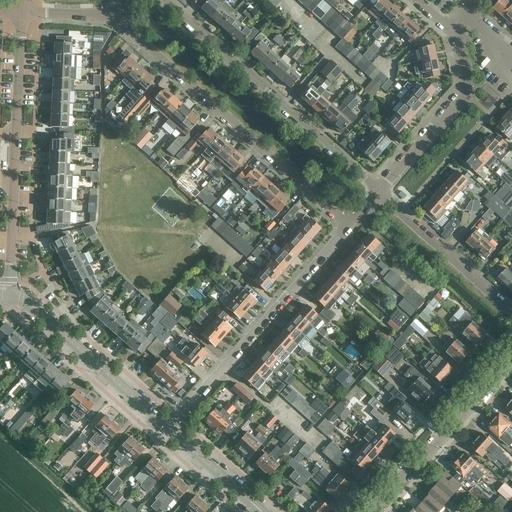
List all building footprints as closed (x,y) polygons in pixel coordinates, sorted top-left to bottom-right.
[(211,18),(220,7),(226,0),(218,0),(216,3),(212,0),(208,0),(200,9),(211,18)] [(282,0),(264,0),(275,9),(279,5),(282,0)] [(307,0),(303,5),(307,9),(315,0),(307,0)] [(321,0),(315,0),(307,9),(312,13),(322,1),(321,0)] [(358,0),(359,0),(354,5),(359,10),(367,0),(358,0)] [(377,0),(370,8),(371,9),(367,12),(377,21),(390,6),(383,0),(377,0)] [(501,0),(494,8),(504,17),(511,7),(511,5),(509,3),(511,0),(501,0)] [(322,1),(312,13),(316,17),(327,5),(322,1)] [(327,5),(316,17),(321,21),(331,9),(327,5)] [(384,31),(399,14),(390,6),(377,21),(375,23),(384,31)] [(220,7),(211,18),(220,26),(231,14),(226,10),(225,11),(220,7)] [(247,17),(251,12),(247,9),(243,14),(247,17)] [(331,9),(321,21),(325,25),(336,13),(331,9)] [(247,17),(248,19),(251,21),(255,16),(251,12),(247,17)] [(336,13),(325,25),(329,29),(340,16),(336,13)] [(231,14),(220,26),(230,35),(240,25),(235,21),(237,19),(231,14)] [(393,39),(398,33),(408,22),(399,14),(384,31),(393,39)] [(340,16),(329,29),(333,32),(344,20),(340,16)] [(344,20),(333,32),(338,36),(349,24),(344,20)] [(418,31),(408,22),(398,33),(408,42),(418,31)] [(349,24),(338,36),(342,40),(342,39),(343,40),(346,36),(353,28),(349,24)] [(240,25),(230,35),(241,44),(246,39),(250,42),(258,32),(253,28),(250,31),(246,27),(245,29),(240,25)] [(259,34),(251,43),(256,47),(251,53),(261,62),(270,52),(265,48),(267,46),(261,41),(264,38),(259,34)] [(277,44),(283,38),(279,35),(277,36),(277,35),(272,40),(277,44)] [(352,41),(346,36),(343,40),(347,43),(348,45),(352,41)] [(56,37),(56,43),(55,43),(55,56),(71,56),(71,44),(71,37),(56,37)] [(277,44),(281,48),(285,43),(284,42),(286,41),(283,38),(277,44)] [(335,47),(340,51),(347,43),(343,40),(342,39),(342,40),(335,47)] [(347,43),(340,51),(344,55),(351,47),(348,45),(347,43)] [(419,49),(422,63),(422,64),(437,61),(434,46),(433,46),(433,43),(427,44),(428,47),(419,49)] [(297,62),(301,57),(300,57),(303,53),(304,54),(306,51),(301,47),(292,58),(297,62)] [(351,47),(344,55),(348,59),(355,50),(351,47)] [(359,54),(355,50),(348,59),(352,62),(359,54)] [(270,52),(261,62),(271,71),(281,59),(276,54),(275,56),(270,52)] [(365,59),(359,54),(352,62),(360,70),(367,61),(365,59)] [(77,57),(71,56),(55,56),(54,67),(70,68),(76,68),(77,57)] [(118,75),(119,74),(125,79),(137,66),(129,58),(125,62),(120,57),(110,68),(118,75)] [(297,62),(300,65),(305,61),(301,57),(297,62)] [(281,59),(271,71),(280,80),(290,70),(290,69),(292,67),(287,63),(286,63),(281,59)] [(318,73),(327,81),(322,86),(327,90),(331,84),(343,72),(330,60),(318,73)] [(367,61),(360,70),(364,73),(372,65),(369,63),(367,61)] [(439,70),(437,61),(422,64),(422,63),(418,64),(417,64),(416,65),(415,66),(415,68),(415,73),(418,74),(419,79),(424,78),(425,80),(440,76),(439,74),(439,70)] [(372,65),(364,73),(368,77),(376,69),(372,65)] [(137,66),(125,79),(131,84),(132,82),(135,85),(145,73),(137,66)] [(70,68),(54,67),(54,79),(74,80),(76,80),(76,68),(70,68)] [(376,69),(368,77),(372,81),(380,72),(376,69)] [(290,70),(280,80),(291,89),(300,79),(300,78),(301,77),(296,72),(294,73),(290,70)] [(380,72),(372,81),(377,84),(384,76),(380,72)] [(145,73),(135,85),(130,90),(139,98),(138,99),(136,98),(134,100),(135,102),(121,118),(122,118),(120,121),(115,125),(119,129),(126,122),(147,98),(143,95),(152,85),(151,84),(154,81),(145,73)] [(384,76),(377,84),(381,88),(388,80),(384,76)] [(74,80),(54,79),(53,91),(69,92),(74,92),(74,80)] [(388,80),(381,88),(385,92),(392,84),(388,80)] [(377,84),(372,81),(368,85),(377,93),(381,88),(377,84)] [(331,84),(327,90),(331,93),(335,88),(331,84)] [(422,85),(412,96),(423,106),(432,97),(431,96),(436,91),(430,85),(429,87),(426,84),(424,86),(422,85)] [(377,93),(368,85),(364,90),(373,97),(377,93)] [(301,98),(311,107),(325,91),(320,87),(317,91),(312,86),(311,88),(310,88),(301,98)] [(128,92),(124,89),(119,94),(124,98),(128,92)] [(160,93),(153,101),(150,104),(146,100),(135,112),(140,117),(151,105),(153,107),(155,106),(160,110),(162,109),(162,110),(173,98),(164,90),(161,94),(160,93)] [(69,92),(53,91),(53,103),(69,104),(69,92)] [(330,106),(329,104),(330,103),(327,100),(331,96),(325,91),(311,107),(321,116),(330,106)] [(423,106),(412,96),(406,91),(398,100),(404,105),(415,115),(423,106)] [(347,107),(354,98),(350,95),(343,103),(347,107)] [(173,98),(162,110),(165,112),(163,114),(169,118),(168,120),(182,105),(173,98)] [(355,106),(358,102),(354,98),(347,107),(351,111),(355,106)] [(69,104),(53,103),(52,115),(68,116),(69,104)] [(182,105),(168,120),(177,128),(190,113),(182,105)] [(404,105),(396,114),(407,125),(415,115),(404,105)] [(330,106),(321,116),(331,125),(340,114),(330,106)] [(340,114),(331,125),(341,134),(356,117),(349,111),(344,117),(340,114)] [(190,113),(177,128),(186,136),(185,138),(178,138),(166,151),(173,158),(193,136),(190,133),(196,125),(195,125),(199,121),(196,118),(197,117),(197,115),(194,112),(192,112),(191,113),(190,113)] [(366,114),(362,118),(370,125),(373,120),(366,114)] [(398,134),(407,125),(396,114),(387,124),(398,134)] [(68,116),(52,115),(52,127),(60,128),(59,134),(72,134),(72,128),(67,128),(68,116)] [(149,122),(150,123),(147,126),(151,129),(153,126),(154,126),(159,120),(155,116),(149,122)] [(511,124),(504,118),(506,120),(498,128),(511,141),(511,139),(511,124)] [(134,143),(142,149),(153,134),(145,128),(134,143)] [(169,129),(165,134),(164,135),(168,138),(169,137),(173,133),(169,129)] [(205,133),(201,136),(197,133),(183,150),(182,150),(176,157),(173,160),(177,164),(180,160),(181,161),(187,154),(190,152),(196,146),(204,153),(207,149),(218,137),(209,130),(206,134),(205,133)] [(376,138),(371,144),(381,153),(390,143),(380,133),(380,134),(376,130),(372,134),(376,138)] [(72,134),(59,134),(59,140),(51,140),(50,152),(66,153),(73,153),(74,141),(80,141),(81,135),(72,134)] [(226,145),(218,137),(207,149),(210,152),(208,153),(214,158),(226,145)] [(492,137),(483,146),(494,156),(498,151),(501,153),(505,149),(492,137)] [(373,163),(381,153),(371,144),(366,149),(362,145),(359,142),(355,146),(358,149),(363,153),(362,153),(373,163)] [(142,151),(148,156),(153,150),(147,145),(142,151)] [(218,171),(224,164),(235,152),(226,145),(214,158),(210,163),(218,171)] [(494,156),(483,146),(482,145),(474,154),(486,165),(490,161),(491,162),(495,157),(494,156)] [(66,153),(50,152),(50,164),(66,165),(66,153)] [(235,152),(224,164),(225,165),(223,167),(229,171),(228,172),(226,173),(231,177),(232,176),(232,175),(234,173),(241,165),(240,164),(243,160),(235,152)] [(486,165),(474,154),(473,155),(474,156),(466,165),(485,181),(489,176),(484,173),(481,170),(486,165)] [(66,165),(50,164),(49,176),(65,177),(66,165)] [(245,170),(233,184),(237,187),(236,188),(237,189),(245,197),(248,193),(263,177),(254,169),(251,173),(250,173),(249,173),(245,170)] [(458,172),(450,181),(461,191),(463,192),(470,184),(469,183),(469,182),(458,172)] [(510,187),(511,185),(511,179),(505,173),(500,178),(510,187)] [(65,177),(49,176),(49,188),(65,189),(65,177)] [(257,201),(271,185),(263,177),(248,193),(257,201)] [(181,183),(186,188),(191,182),(186,178),(181,183)] [(461,191),(450,181),(442,190),(453,200),(454,200),(455,201),(459,196),(458,195),(461,191)] [(198,190),(192,185),(187,190),(193,195),(198,190)] [(265,208),(280,192),(271,185),(257,201),(265,208)] [(65,189),(49,188),(48,200),(72,201),(72,200),(64,200),(65,189)] [(508,193),(500,202),(493,196),(491,194),(487,198),(489,200),(486,205),(490,209),(495,213),(502,220),(503,219),(511,227),(511,188),(507,193),(508,193)] [(223,195),(228,199),(233,193),(228,189),(223,195)] [(453,200),(442,190),(434,199),(445,209),(449,205),(450,206),(454,202),(453,201),(453,200)] [(210,207),(216,200),(210,194),(207,197),(201,191),(197,196),(210,207)] [(288,200),(280,192),(265,208),(265,209),(275,218),(286,205),(285,204),(288,200)] [(448,212),(445,209),(434,199),(426,208),(429,212),(426,215),(436,225),(448,212)] [(72,201),(48,200),(47,212),(70,213),(71,213),(72,201)] [(477,214),(480,202),(474,201),(472,212),(477,214)] [(299,210),(295,206),(286,215),(291,220),(294,222),(296,219),(293,216),(299,210)] [(218,216),(224,217),(226,210),(216,208),(215,213),(218,214),(218,216)] [(490,209),(482,218),(487,222),(495,213),(490,209)] [(70,213),(47,212),(47,224),(48,224),(50,232),(70,227),(69,224),(70,224),(70,213)] [(449,229),(454,233),(461,225),(467,226),(469,214),(463,213),(461,224),(457,220),(449,228),(449,229)] [(232,226),(239,221),(233,214),(227,220),(232,226)] [(303,220),(298,226),(313,239),(313,238),(314,240),(316,240),(319,236),(319,234),(318,233),(321,229),(306,215),(303,220)] [(211,227),(216,231),(223,223),(219,219),(211,227)] [(269,232),(276,224),(271,219),(263,228),(269,232)] [(242,234),(247,229),(242,222),(236,227),(242,234)] [(223,223),(216,231),(220,235),(228,227),(223,223)] [(313,239),(298,226),(301,230),(299,233),(297,231),(292,236),(305,247),(313,239)] [(228,227),(220,235),(225,239),(232,231),(228,227)] [(448,228),(441,235),(447,241),(454,233),(449,229),(449,228),(448,228)] [(270,232),(275,237),(279,233),(274,229),(270,232)] [(96,235),(93,230),(87,233),(89,238),(96,235)] [(232,231),(225,239),(229,243),(236,234),(232,231)] [(270,232),(267,237),(272,241),(275,237),(270,232)] [(474,248),(477,251),(489,238),(489,237),(486,240),(477,232),(468,242),(466,244),(472,249),(474,248)] [(236,234),(229,243),(233,246),(241,238),(236,234)] [(369,235),(361,244),(377,258),(385,248),(369,235)] [(53,243),(58,254),(73,247),(67,236),(53,243)] [(305,247),(292,236),(291,236),(283,244),(297,256),(305,247)] [(245,242),(241,238),(233,246),(238,250),(245,242)] [(489,238),(477,251),(480,254),(479,255),(484,260),(486,259),(496,249),(490,243),(492,240),(489,238)] [(245,242),(238,250),(242,254),(249,245),(245,242)] [(286,247),(278,256),(289,265),(297,256),(283,244),(283,245),(286,247)] [(377,258),(361,244),(353,253),(364,262),(368,258),(373,262),(377,258),(376,258),(377,258)] [(249,245),(242,254),(246,258),(254,250),(249,245)] [(254,250),(259,255),(263,251),(258,246),(254,250)] [(73,247),(58,254),(64,265),(78,257),(82,255),(80,252),(77,254),(73,247)] [(251,254),(256,259),(259,255),(254,250),(251,254)] [(107,256),(105,251),(98,254),(101,259),(107,256)] [(364,262),(353,253),(345,261),(356,271),(362,276),(366,272),(361,268),(365,263),(364,263),(364,262)] [(271,259),(273,261),(270,264),(267,261),(281,274),(289,265),(278,256),(276,254),(271,259)] [(107,256),(101,259),(103,264),(110,260),(107,256)] [(78,257),(64,265),(69,275),(84,268),(78,257)] [(281,274),(267,261),(259,270),(262,273),(273,283),(281,274)] [(356,271),(345,261),(337,270),(350,282),(353,278),(352,277),(352,276),(353,276),(356,273),(355,272),(356,271)] [(383,270),(386,267),(381,262),(377,265),(383,270)] [(238,269),(244,273),(247,269),(242,264),(238,269)] [(89,265),(84,268),(69,275),(74,286),(94,276),(89,265)] [(382,276),(389,269),(386,267),(383,270),(380,274),(382,276)] [(497,279),(511,292),(511,273),(507,269),(497,279)] [(350,282),(337,270),(329,279),(342,291),(345,288),(343,286),(348,281),(350,282)] [(383,280),(417,310),(425,301),(391,271),(383,280)] [(262,273),(258,278),(254,275),(251,279),(254,282),(265,292),(273,283),(262,273)] [(374,281),(368,275),(365,279),(371,284),(374,281)] [(100,286),(97,282),(94,276),(74,286),(80,297),(84,295),(88,301),(102,290),(100,286)] [(342,291),(329,279),(322,288),(337,301),(344,293),(342,291)] [(126,290),(131,285),(127,281),(122,287),(126,290)] [(243,289),(238,295),(230,287),(226,284),(223,288),(226,291),(230,294),(235,298),(248,310),(256,300),(243,289)] [(140,293),(131,285),(126,290),(130,294),(133,291),(138,295),(140,293)] [(337,301),(322,288),(313,297),(324,307),(324,308),(325,309),(322,312),(331,320),(335,315),(329,310),(337,301)] [(102,290),(88,301),(94,307),(90,312),(99,320),(113,304),(114,304),(105,296),(106,295),(102,290)] [(352,293),(349,296),(349,297),(355,302),(358,298),(352,293)] [(159,306),(160,306),(172,317),(182,306),(169,295),(159,306)] [(143,306),(148,300),(145,297),(140,302),(143,306)] [(355,302),(349,297),(345,301),(351,306),(355,302)] [(436,314),(432,311),(439,302),(433,297),(419,316),(428,323),(436,314)] [(239,319),(248,310),(235,298),(226,308),(239,319)] [(416,310),(403,298),(397,305),(410,317),(416,310)] [(158,308),(148,300),(143,306),(149,310),(154,313),(158,308)] [(113,304),(99,320),(108,328),(119,316),(122,312),(113,304)] [(307,305),(298,314),(315,329),(319,324),(314,320),(317,317),(316,316),(317,314),(307,305)] [(218,317),(214,322),(208,317),(208,315),(202,310),(200,310),(199,311),(199,313),(197,315),(222,338),(231,328),(227,325),(231,320),(218,308),(214,313),(218,317)] [(322,312),(318,317),(327,325),(331,320),(322,312)] [(402,325),(408,319),(401,313),(395,319),(402,325)] [(474,320),(465,313),(458,321),(479,340),(483,337),(482,336),(484,334),(471,323),(474,320)] [(167,329),(175,320),(167,314),(159,322),(167,329)] [(315,329),(298,314),(290,323),(306,336),(313,328),(315,329)] [(222,338),(197,315),(193,320),(200,326),(200,327),(203,329),(205,329),(206,331),(202,336),(214,347),(222,338)] [(119,316),(108,328),(117,336),(128,324),(119,316)] [(128,324),(117,336),(126,344),(141,327),(132,319),(128,324)] [(400,327),(391,320),(388,324),(396,332),(400,327)] [(427,331),(415,320),(410,326),(422,337),(427,331)] [(479,340),(458,321),(452,327),(473,346),(475,344),(476,344),(479,340)] [(157,338),(166,329),(159,322),(150,332),(157,338)] [(306,336),(290,323),(282,332),(296,344),(300,340),(298,338),(301,335),(300,334),(301,333),(305,337),(306,336)] [(14,332),(5,324),(0,328),(0,342),(3,345),(14,332)] [(141,327),(126,344),(135,352),(137,350),(142,355),(147,349),(152,343),(156,339),(151,334),(147,338),(146,340),(142,336),(146,332),(141,327)] [(329,335),(327,333),(321,328),(318,332),(324,337),(326,338),(329,335)] [(23,340),(14,332),(3,345),(8,350),(7,352),(10,355),(23,340)] [(296,344),(282,332),(274,341),(289,354),(290,354),(297,347),(297,346),(296,345),(296,344)] [(324,337),(318,332),(314,336),(320,341),(324,337)] [(455,340),(454,341),(450,337),(446,342),(464,358),(467,355),(466,354),(468,352),(455,340)] [(183,338),(180,342),(203,362),(206,358),(205,357),(208,354),(196,343),(193,347),(183,338)] [(331,344),(324,338),(321,341),(328,348),(331,344)] [(156,339),(152,343),(147,349),(157,357),(166,347),(156,339)] [(32,349),(23,340),(10,355),(14,358),(16,356),(21,361),(32,349)] [(289,354),(274,341),(266,350),(280,362),(282,363),(289,354)] [(203,362),(180,342),(175,348),(180,352),(180,353),(184,356),(184,357),(195,368),(198,365),(199,365),(203,362)] [(464,358),(446,342),(442,347),(446,350),(444,352),(458,364),(460,362),(464,358)] [(302,349),(308,355),(311,351),(305,346),(302,349)] [(396,348),(387,358),(395,365),(404,355),(396,348)] [(42,357),(32,349),(21,361),(20,363),(29,371),(42,357)] [(302,349),(298,354),(304,359),(308,355),(302,349)] [(280,362),(266,350),(259,359),(272,371),(280,362)] [(150,371),(161,381),(180,360),(172,352),(166,358),(173,365),(172,366),(169,363),(167,365),(161,359),(150,371)] [(429,353),(425,357),(446,376),(452,370),(441,359),(438,362),(429,353)] [(372,368),(382,377),(392,365),(381,356),(372,368)] [(51,365),(42,357),(29,371),(32,374),(34,372),(40,377),(51,365)] [(446,376),(425,357),(419,364),(440,383),(446,376)] [(433,391),(414,374),(418,369),(406,358),(401,364),(413,374),(412,376),(408,380),(427,397),(433,391)] [(272,371),(259,359),(251,367),(264,380),(272,371)] [(180,360),(161,381),(171,390),(172,389),(175,392),(180,387),(177,383),(182,378),(176,373),(177,372),(178,369),(183,362),(180,360)] [(286,368),(292,373),(295,369),(289,364),(286,368)] [(60,373),(51,365),(40,377),(48,385),(46,387),(47,388),(60,373)] [(264,380),(251,367),(242,377),(258,390),(266,381),(264,380)] [(286,368),(282,372),(288,377),(292,373),(286,368)] [(347,388),(356,379),(344,368),(336,377),(347,388)] [(69,381),(60,373),(47,388),(56,396),(58,394),(69,381)] [(427,397),(408,380),(404,384),(409,388),(407,391),(422,404),(427,397)] [(276,391),(279,387),(274,382),(270,386),(276,391)] [(239,398),(246,391),(237,383),(230,390),(239,398)] [(276,391),(279,394),(285,386),(283,384),(279,387),(276,391)] [(288,386),(280,395),(285,399),(292,390),(288,386)] [(405,422),(413,413),(401,402),(401,403),(400,402),(404,397),(395,389),(391,393),(398,400),(394,404),(398,407),(393,412),(405,422)] [(71,406),(62,416),(59,420),(63,423),(86,397),(78,390),(67,402),(71,406)] [(292,390),(285,399),(289,403),(297,394),(292,390)] [(248,405),(253,398),(254,398),(246,391),(239,398),(248,405)] [(297,394),(289,403),(294,408),(302,398),(297,394)] [(94,404),(86,397),(63,423),(58,430),(64,435),(72,425),(70,422),(73,419),(77,423),(94,404)] [(307,403),(302,398),(294,408),(299,412),(307,403)] [(379,421),(371,430),(386,443),(394,434),(384,425),(383,425),(382,424),(391,414),(375,400),(370,406),(373,409),(370,413),(379,421)] [(344,419),(351,411),(340,401),(327,415),(331,418),(336,412),(344,419)] [(204,421),(212,428),(232,406),(229,403),(220,413),(215,409),(204,421)] [(307,403),(299,412),(304,416),(312,407),(307,403)] [(232,406),(212,428),(220,435),(231,423),(226,419),(235,409),(232,406)] [(312,407),(304,416),(308,420),(317,411),(312,407)] [(59,413),(53,408),(41,422),(47,427),(59,413)] [(12,427),(17,432),(32,415),(27,410),(12,427)] [(322,416),(317,411),(308,420),(314,425),(322,416)] [(499,414),(493,421),(511,437),(511,430),(509,428),(511,425),(499,414)] [(276,418),(272,415),(265,422),(270,425),(276,418)] [(99,431),(90,440),(87,443),(91,447),(94,444),(113,423),(106,416),(96,428),(99,431)] [(250,423),(246,419),(238,427),(243,431),(250,423)] [(325,419),(317,428),(322,432),(329,423),(325,419)] [(511,443),(511,437),(493,421),(487,428),(509,447),(511,443)] [(120,429),(113,423),(94,444),(97,447),(102,441),(106,445),(120,429)] [(329,423),(322,432),(326,437),(334,428),(329,423)] [(235,446),(242,453),(263,428),(259,425),(255,430),(258,434),(254,438),(247,432),(235,446)] [(366,426),(363,429),(367,432),(361,438),(377,452),(386,443),(371,430),(366,426)] [(263,428),(242,453),(249,459),(261,445),(258,441),(262,437),(267,432),(263,428)] [(279,435),(286,441),(293,434),(286,428),(279,435)] [(88,438),(82,433),(68,448),(74,453),(88,438)] [(361,438),(356,433),(352,436),(358,442),(361,438)] [(483,434),(477,440),(498,460),(502,456),(492,447),(495,444),(483,434)] [(284,446),(262,470),(269,477),(279,465),(276,463),(284,453),(287,453),(294,446),(299,451),(303,447),(305,444),(299,440),(294,435),(284,446)] [(130,437),(120,449),(114,454),(118,457),(114,461),(118,464),(137,443),(130,437)] [(355,449),(369,461),(370,462),(372,462),(374,461),(375,460),(376,458),(375,456),(374,456),(377,452),(361,438),(358,442),(360,443),(355,449)] [(498,460),(477,440),(471,447),(483,458),(485,455),(495,463),(498,460)] [(255,464),(262,470),(284,446),(280,442),(277,446),(268,456),(265,453),(255,464)] [(144,449),(137,443),(118,464),(122,468),(130,458),(133,461),(144,449)] [(330,443),(326,447),(335,455),(339,450),(330,443)] [(309,452),(303,447),(299,452),(305,457),(309,452)] [(326,447),(322,453),(330,460),(335,455),(326,447)] [(347,457),(339,450),(335,455),(330,460),(342,470),(350,461),(351,462),(361,471),(369,461),(355,449),(347,457)] [(343,493),(314,468),(311,471),(312,472),(310,474),(302,468),(305,465),(303,463),(306,459),(297,451),(291,457),(292,458),(287,464),(295,471),(289,476),(301,487),(310,477),(336,501),(343,493)] [(459,459),(481,479),(483,481),(489,474),(465,453),(459,459)] [(97,454),(84,468),(90,472),(102,458),(97,454)] [(146,472),(138,482),(134,478),(120,492),(128,499),(141,485),(160,464),(153,458),(143,469),(146,472)] [(90,473),(96,478),(109,464),(103,459),(90,473)] [(481,479),(459,459),(458,461),(452,468),(457,473),(453,478),(462,485),(465,482),(465,480),(471,485),(475,480),(478,483),(481,479)] [(160,464),(141,485),(129,499),(133,502),(145,489),(154,479),(157,482),(167,470),(160,464)] [(323,467),(320,471),(315,467),(314,468),(343,493),(344,492),(343,491),(349,485),(337,474),(334,477),(323,467)] [(111,472),(105,479),(109,483),(113,478),(111,477),(114,474),(111,472)] [(444,478),(437,485),(450,497),(453,493),(454,494),(462,485),(453,478),(453,477),(449,481),(443,476),(443,477),(444,478)] [(123,482),(117,477),(103,492),(109,498),(123,482)] [(167,491),(158,500),(157,499),(150,507),(156,511),(182,482),(178,479),(177,480),(174,477),(164,489),(167,491)] [(182,482),(156,511),(162,505),(166,508),(174,498),(178,501),(188,489),(185,486),(186,485),(182,482)] [(511,488),(505,482),(496,492),(508,502),(511,496),(511,488)] [(450,497),(437,485),(429,494),(443,505),(450,497)] [(320,511),(301,495),(300,495),(297,493),(299,492),(294,488),(287,496),(294,502),(297,499),(308,509),(306,511),(320,511)] [(304,491),(301,495),(320,511),(326,511),(330,508),(318,498),(315,501),(304,491)] [(443,505),(429,494),(430,495),(423,503),(433,511),(438,511),(443,506),(442,506),(443,505)] [(464,499),(474,509),(479,503),(469,494),(464,499)] [(129,511),(134,511),(138,509),(121,495),(116,501),(129,511)] [(188,510),(185,511),(192,511),(203,501),(199,497),(198,498),(195,496),(185,507),(188,510)] [(494,511),(492,511),(499,511),(508,503),(504,499),(503,500),(502,498),(492,509),(494,511)] [(203,501),(192,511),(204,511),(209,508),(206,505),(207,504),(203,501)] [(433,511),(423,503),(416,511),(417,511),(433,511)]
